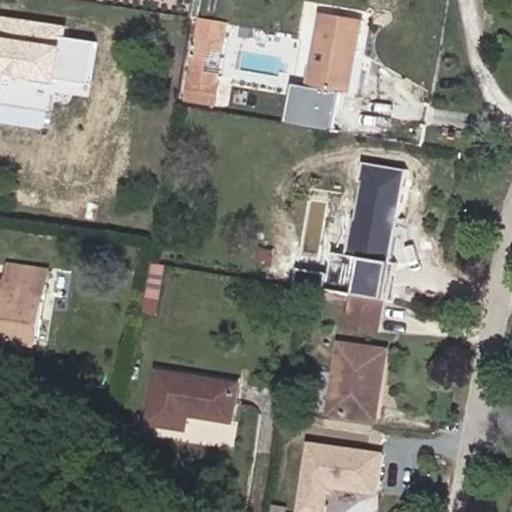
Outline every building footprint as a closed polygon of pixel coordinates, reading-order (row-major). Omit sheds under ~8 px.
[(347,93),(353,57),(357,57),(363,20),(321,13),(310,86),(313,87),(310,107),(344,112),(347,93)] [(37,110),(48,48),(18,43),(2,40),(3,32),(0,30),(0,58),(2,59),(0,71),(0,111),(16,115),(18,106),(37,110)] [(18,43),(19,35),(3,32),(2,40),(18,43)] [(226,69),(228,50),(214,49),(212,68),(226,69)] [(356,94),(362,58),(357,57),(353,57),(347,93),(356,94)] [(221,82),(222,76),(194,71),(193,77),(221,82)] [(218,105),(221,82),(193,77),(189,101),(218,105)] [(35,118),(37,110),(18,106),(16,115),(35,118)] [(392,280),(406,189),(363,181),(357,219),(354,218),(349,253),(346,253),(343,272),(392,280)] [(101,221),(104,204),(85,201),(83,219),(101,221)] [(163,316),(170,266),(156,264),(148,313),(163,316)] [(0,339),(39,346),(50,272),(10,266),(7,283),(5,303),(0,302),(0,339)] [(381,333),(386,300),(355,295),(350,328),(381,333)] [(377,420),(386,351),(342,344),(332,414),(377,420)] [(235,422),(241,385),(160,372),(152,424),(189,430),(191,415),(193,405),(208,407),(206,418),(235,422)] [(206,418),(208,407),(193,405),(191,415),(206,418)] [(386,494),(390,447),(309,440),(302,511),(332,511),(335,489),(386,494)]
